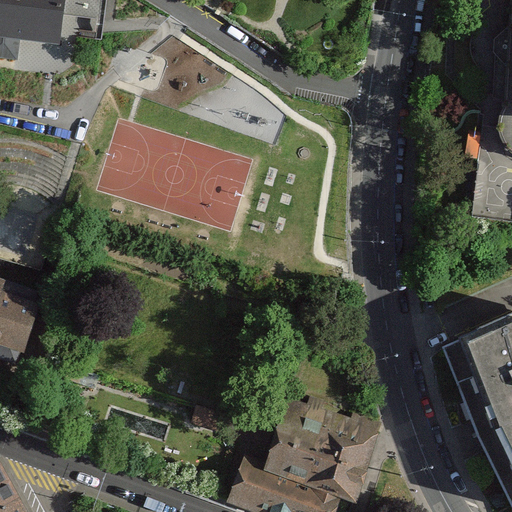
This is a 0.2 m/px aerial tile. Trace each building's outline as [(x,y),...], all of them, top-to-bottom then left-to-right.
[(68,0),(0,0),(0,62),(20,64),(22,48),(63,52),(68,0)] [(0,354),(18,361),(43,288),(0,272),(0,354)] [(460,340),(442,346),(478,436),(511,500),(511,296),(459,320),(460,340)] [(245,450),(227,496),(271,511),(332,511),(342,492),(355,497),(381,418),(353,411),(350,415),(329,408),(323,407),(325,399),(310,394),(307,402),(284,395),(264,462),(245,450)] [(0,509),(21,498),(2,462),(0,461),(0,509)] [(0,511),(29,511),(21,498),(0,509),(0,511)]
